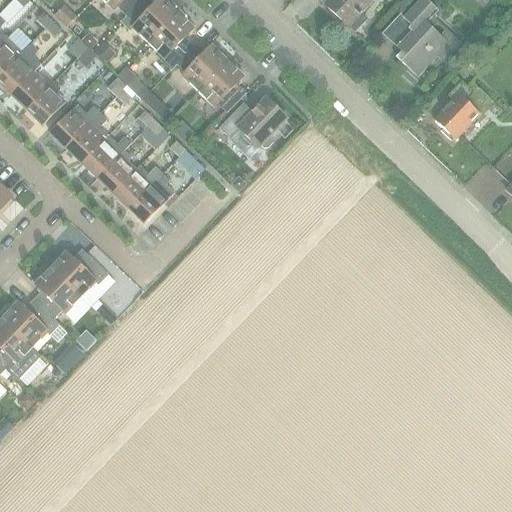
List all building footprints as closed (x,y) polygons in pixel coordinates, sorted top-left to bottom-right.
[(28,0),(14,0),(23,9),(30,2),(28,0)] [(117,8),(125,17),(141,0),(101,0),(113,12),(117,8)] [(132,30),(147,45),(179,12),(172,5),(167,5),(162,0),(158,0),(154,6),(147,0),(141,0),(125,17),(126,17),(120,24),(129,32),(132,30)] [(320,0),(319,1),(355,34),(367,20),(361,15),(375,0),(374,0),(320,0)] [(401,63),(417,78),(437,57),(443,63),(460,45),(446,32),(440,37),(427,25),(438,12),(425,0),(421,0),(403,19),(398,24),(409,35),(397,48),(406,57),(401,63)] [(55,16),(67,28),(77,18),(65,6),(55,16)] [(170,72),(176,66),(175,66),(195,45),(186,37),(193,30),(186,23),(186,18),(179,12),(147,45),(163,59),(160,62),(170,72)] [(36,21),(45,30),(52,23),(42,14),(36,21)] [(52,23),(45,30),(55,39),(61,32),(52,23)] [(88,35),(81,42),(90,52),(98,44),(88,35)] [(72,48),(81,56),(87,49),(78,41),(75,45),(72,48)] [(0,44),(0,75),(21,54),(21,53),(15,47),(10,50),(2,42),(0,44)] [(94,52),(107,64),(115,55),(103,43),(94,52)] [(181,78),(197,93),(229,60),(222,53),(211,47),(204,54),(195,45),(175,66),(176,66),(184,74),(181,78)] [(21,54),(0,75),(0,87),(10,97),(33,73),(40,65),(33,58),(37,54),(29,47),(22,54),(21,53),(21,54)] [(81,56),(77,60),(85,69),(90,65),(92,62),(96,58),(87,49),(81,56)] [(229,60),(197,93),(213,109),(217,106),(226,115),(246,94),(236,85),(243,78),(236,72),(236,67),(229,60)] [(117,77),(128,88),(136,79),(125,69),(117,77)] [(10,97),(25,111),(53,84),(46,77),(41,80),(33,73),(10,97)] [(107,89),(116,98),(126,88),(117,79),(107,89)] [(433,122),(454,142),(479,115),(464,100),(471,93),(461,83),(448,96),(453,101),(433,122)] [(53,84),(25,111),(41,127),(65,103),(57,95),(60,90),(53,84)] [(126,88),(116,98),(125,106),(132,100),(135,96),(126,88)] [(150,92),(141,101),(167,125),(175,116),(150,92)] [(218,130),(228,140),(237,131),(257,150),(259,147),(263,150),(267,150),(273,144),(273,140),(269,137),(286,119),(265,100),(252,114),(242,105),(218,130)] [(49,134),(66,150),(100,115),(93,108),(86,115),(78,106),(73,110),(49,134)] [(138,119),(147,127),(153,121),(145,112),(138,119)] [(66,150),(81,165),(109,137),(100,128),(107,122),(100,115),(66,150)] [(153,121),(147,127),(157,136),(163,130),(153,121)] [(181,122),(173,131),(186,144),(195,135),(181,122)] [(81,165),(97,180),(124,151),(131,144),(125,138),(117,145),(109,137),(81,165)] [(169,149),(179,157),(185,151),(176,142),(169,149)] [(97,180),(112,195),(135,171),(128,163),(131,158),(124,151),(97,180)] [(185,151),(179,157),(187,166),(194,160),(185,151)] [(127,210),(129,211),(163,175),(155,168),(149,175),(140,166),(135,171),(112,195),(127,210)] [(163,175),(129,211),(144,226),(167,201),(174,194),(166,186),(170,182),(163,175)] [(239,178),(231,186),(239,194),(247,186),(239,178)] [(0,208),(11,198),(0,187),(0,208)] [(54,260),(47,267),(81,299),(95,284),(98,286),(108,276),(103,271),(82,250),(73,260),(65,253),(59,260),(54,260)] [(41,292),(33,301),(53,321),(54,320),(62,312),(65,315),(81,299),(47,267),(41,274),(41,279),(34,285),(41,292)] [(6,310),(0,316),(0,317),(32,349),(47,334),(50,336),(60,326),(54,320),(53,321),(33,301),(24,310),(17,303),(11,310),(6,310)] [(107,311),(100,318),(110,327),(117,320),(107,311)] [(0,366),(5,371),(18,382),(41,357),(32,349),(0,317),(0,366)] [(86,352),(96,342),(86,332),(77,342),(86,352)] [(62,355),(55,363),(66,373),(73,366),(62,355)] [(27,396),(22,401),(22,408),(28,413),(36,405),(27,396)]
